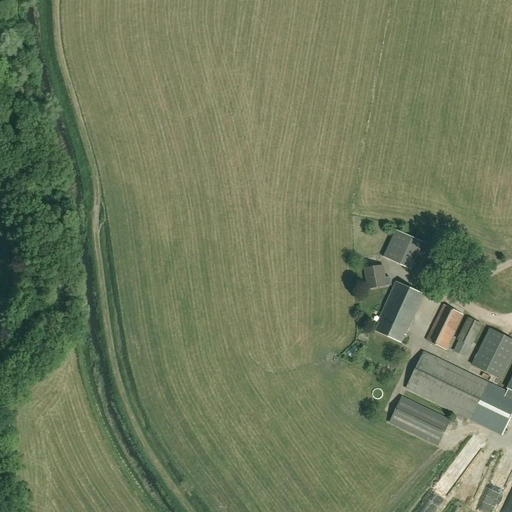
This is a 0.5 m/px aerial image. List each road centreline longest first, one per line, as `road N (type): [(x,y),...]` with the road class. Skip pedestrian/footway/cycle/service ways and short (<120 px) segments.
road 1 (track): [(57,0),(61,59),(94,165),(94,233),(119,386),(190,511)]
road 2 (track): [(62,328),(0,111)]
